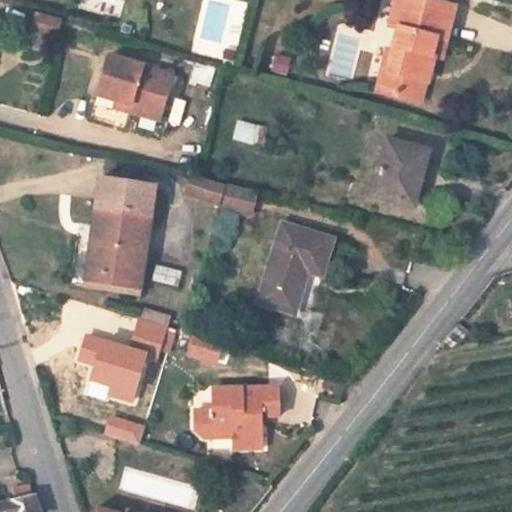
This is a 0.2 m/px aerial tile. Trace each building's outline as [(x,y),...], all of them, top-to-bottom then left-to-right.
[(446,42),(454,8),(423,0),(397,0),(395,11),(412,16),(408,31),(399,29),(393,53),(388,52),(379,92),(421,102),(426,82),(429,82),(435,55),(433,55),(437,39),(446,42)] [(399,29),(408,31),(412,16),(395,11),(391,27),(399,29)] [(56,40),(61,20),(37,13),(32,33),(39,35),(35,51),(46,53),(50,39),(56,40)] [(446,42),(437,39),(433,55),(435,55),(442,57),(446,42)] [(174,77),(110,57),(98,95),(117,101),(132,106),(130,113),(160,122),(174,77)] [(270,61),(268,71),(288,76),(290,66),(270,61)] [(115,108),(130,113),(132,106),(117,101),(115,108)] [(372,195),(414,207),(429,152),(387,141),(372,195)] [(185,195),(220,207),(227,187),(191,176),(185,195)] [(156,187),(102,179),(90,253),(98,255),(95,272),(142,279),(156,187)] [(253,217),(259,192),(230,185),(224,209),(253,217)] [(322,277),(333,241),(283,225),(259,303),(295,314),(308,272),(322,277)] [(88,271),(95,272),(98,255),(90,253),(88,271)] [(88,271),(85,287),(140,296),(142,279),(95,272),(88,271)] [(143,310),(140,321),(168,329),(171,319),(143,310)] [(167,333),(168,329),(140,321),(133,345),(161,353),(161,352),(167,333)] [(469,333),(457,323),(435,350),(459,346),(469,333)] [(173,335),(167,333),(161,352),(168,354),(173,335)] [(215,438),(215,433),(233,433),(233,437),(233,449),(264,448),(263,416),(281,416),(280,389),(212,390),(213,411),(194,412),(195,429),(204,438),(215,438)] [(39,511),(34,494),(0,502),(0,511),(39,511)]
